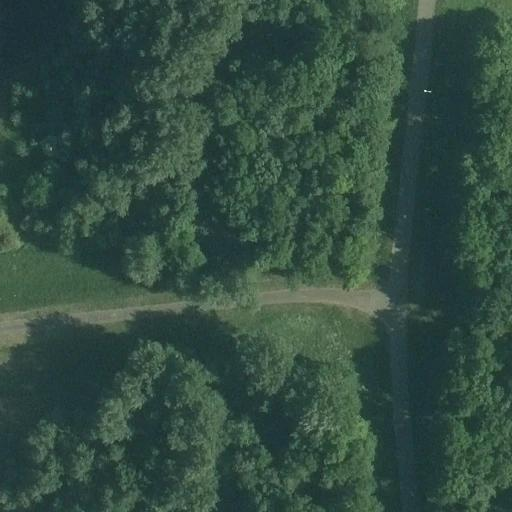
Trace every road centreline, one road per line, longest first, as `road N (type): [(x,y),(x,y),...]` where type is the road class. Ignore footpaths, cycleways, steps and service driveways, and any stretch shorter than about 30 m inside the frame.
road 1 (unclassified): [(0,328),(324,296),(397,302)]
road 2 (unclassified): [(397,302),(429,0)]
road 3 (unclassified): [(408,511),(397,302)]
